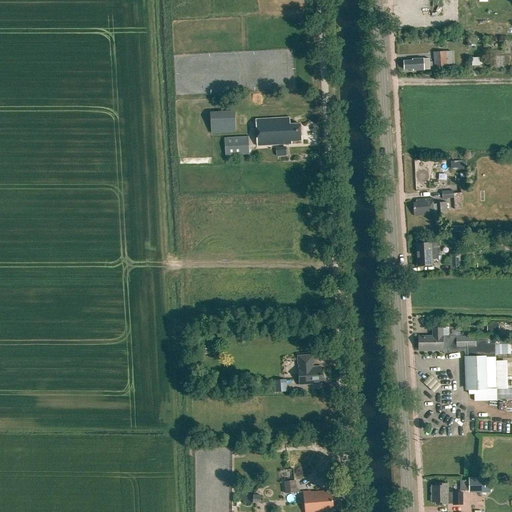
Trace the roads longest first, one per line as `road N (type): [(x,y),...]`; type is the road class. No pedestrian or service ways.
road 1 (unclassified): [(350,511),(318,0)]
road 2 (secondary): [(407,511),(377,0)]
